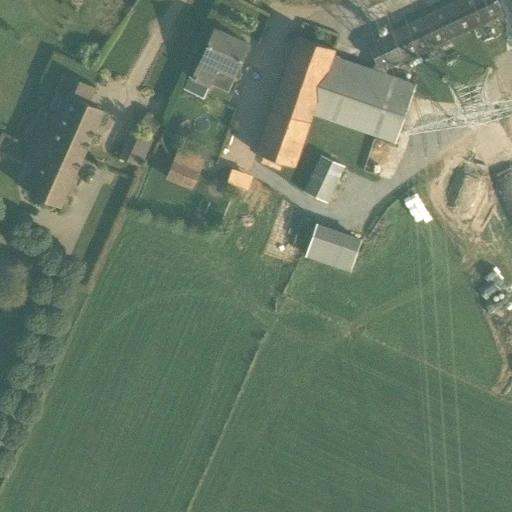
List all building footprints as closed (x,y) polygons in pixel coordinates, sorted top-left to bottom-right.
[(376,62),(387,68),(393,67),(395,66),(504,15),(499,4),(496,0),(459,0),(371,42),(367,43),(376,62)] [(192,81),(187,79),(183,89),(204,99),(209,87),(210,88),(218,70),(234,77),(248,44),(215,29),(192,81)] [(416,83),(400,78),(373,68),(333,55),(335,49),(298,36),(258,152),(295,166),(313,115),(395,143),(416,83)] [(81,162),(103,113),(87,107),(96,88),(64,73),(55,92),(63,95),(55,114),(49,112),(35,143),(51,150),(51,148),(81,162)] [(138,128),(151,137),(160,124),(148,115),(138,128)] [(51,150),(35,143),(27,160),(42,167),(29,194),(60,208),(81,162),(51,148),(51,150)] [(328,203),(345,167),(321,155),(304,191),(328,203)] [(201,170),(174,159),(166,179),(193,190),(201,170)] [(368,256),(371,247),(368,245),(361,242),(361,240),(317,224),(305,256),(350,272),(357,252),(368,256)]
